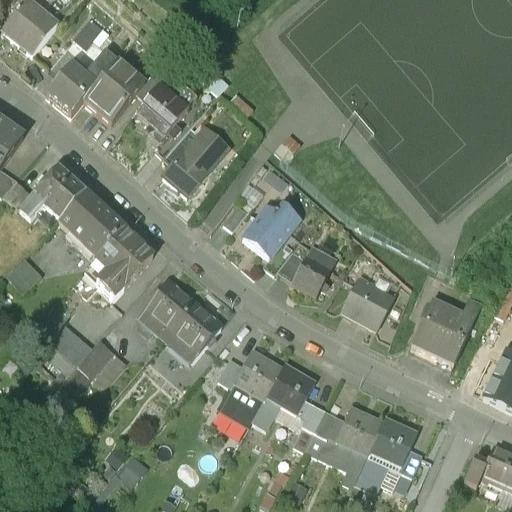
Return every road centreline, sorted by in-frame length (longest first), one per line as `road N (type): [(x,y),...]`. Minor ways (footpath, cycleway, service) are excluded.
road 1 (residential): [(477,402),(259,293),(0,77)]
road 2 (unclassified): [(477,402),(429,511)]
